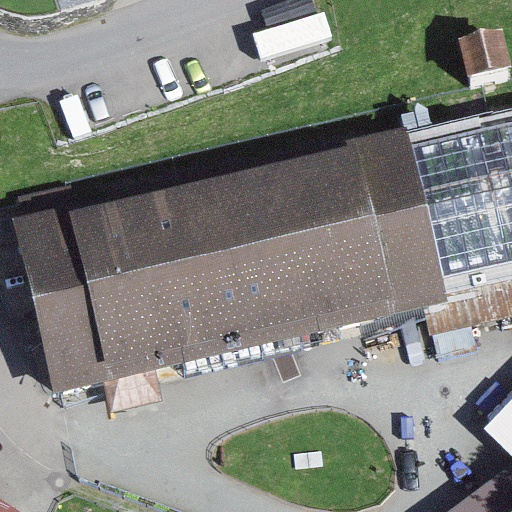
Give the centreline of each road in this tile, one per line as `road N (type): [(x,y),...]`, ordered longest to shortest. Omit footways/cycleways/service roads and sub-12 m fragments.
road 1 (unclassified): [(0,372),(37,425),(144,477),(242,511)]
road 2 (residential): [(0,67),(223,0)]
